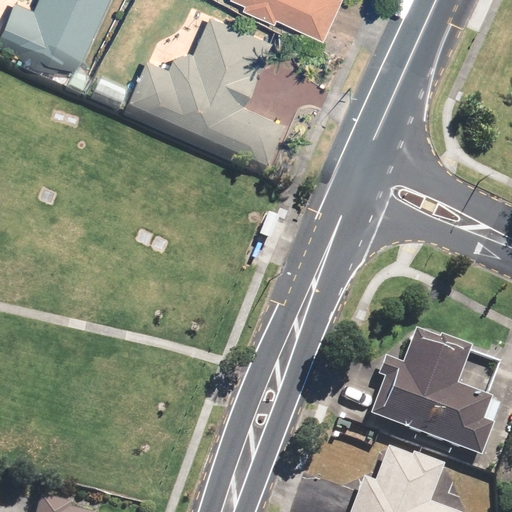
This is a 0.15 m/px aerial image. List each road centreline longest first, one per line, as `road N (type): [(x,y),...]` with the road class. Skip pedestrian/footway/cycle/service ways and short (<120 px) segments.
road 1 (tertiary): [(351,195),(225,511)]
road 2 (residential): [(511,251),(478,251),(351,195)]
road 3 (residential): [(371,146),(492,207),(511,230)]
road 4 (tertiary): [(437,0),(371,146)]
